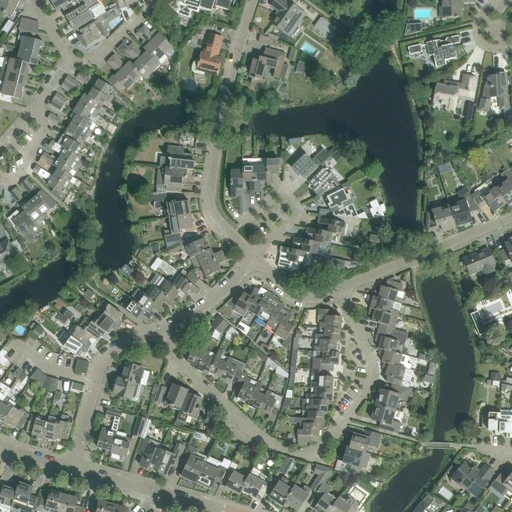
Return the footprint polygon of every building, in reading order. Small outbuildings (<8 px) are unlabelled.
[(0,0),(0,9),(5,13),(13,16),(20,0),(19,0),(0,0)] [(50,0),(57,11),(76,0),(75,0),(50,0)] [(76,0),(80,6),(65,14),(70,22),(72,21),(77,29),(75,31),(78,30),(102,15),(106,12),(98,0),(76,0)] [(124,0),(125,1),(127,7),(128,9),(136,6),(136,5),(138,4),(136,0),(124,0)] [(215,6),(229,11),(232,0),(175,0),(170,5),(179,14),(179,16),(187,19),(191,9),(198,12),(199,8),(211,12),(214,4),(216,4),(215,6)] [(284,0),(276,0),(272,6),(280,12),(272,23),(283,31),(291,36),(306,14),(299,9),(288,1),(287,2),(284,0)] [(474,0),(442,0),(443,8),(444,8),(444,17),(461,16),(460,1),(474,1),(474,0)] [(107,31),(102,23),(106,21),(102,15),(78,30),(81,35),(79,35),(83,42),(84,41),(87,47),(101,39),(102,39),(105,37),(109,34),(107,31)] [(321,17),(315,26),(329,37),(336,28),(321,17)] [(19,30),(21,30),(25,31),(28,20),(22,18),(20,27),(19,30)] [(33,21),(28,20),(25,31),(30,33),(33,21)] [(39,23),(33,21),(30,33),(35,34),(36,34),(37,31),(39,23)] [(213,31),(215,23),(207,21),(195,34),(203,36),(205,29),(213,31)] [(404,35),(422,31),(422,23),(407,24),(404,35)] [(141,30),(165,54),(173,47),(155,29),(151,32),(144,26),(141,30)] [(21,30),(18,40),(23,41),(21,49),(39,53),(40,47),(42,47),(43,42),(34,39),(35,34),(30,33),(25,31),(21,30)] [(141,30),(137,33),(143,40),(143,41),(142,42),(142,43),(142,44),(142,45),(143,46),(143,47),(144,48),(147,51),(158,62),(158,61),(165,54),(141,30)] [(223,38),(209,34),(204,54),(202,53),(197,70),(218,75),(222,58),(217,57),(223,38)] [(455,58),(452,45),(460,43),(458,35),(446,38),(446,40),(441,41),(441,39),(427,43),(430,56),(433,55),(436,67),(446,64),(445,60),(455,58)] [(133,43),(129,47),(153,72),(161,64),(158,61),(158,62),(147,51),(142,56),(138,52),(140,50),(133,43)] [(421,44),(408,47),(410,55),(422,52),(421,44)] [(146,79),(153,72),(129,47),(125,51),(128,54),(128,56),(130,58),(132,58),(136,62),(133,65),(143,76),(146,79)] [(21,49),(18,60),(29,63),(29,64),(37,66),(39,60),(37,59),(39,53),(21,49)] [(286,54),(265,49),(263,58),(260,57),(259,60),(254,59),(249,77),(252,78),(250,84),(263,88),(265,80),(262,79),(266,66),(276,69),(273,77),(285,80),(289,65),(283,64),(286,54)] [(2,69),(8,71),(28,76),(29,70),(27,70),(29,64),(29,63),(18,60),(11,58),(5,57),(2,69)] [(136,83),(118,65),(111,58),(107,62),(118,73),(115,76),(113,75),(109,80),(120,91),(125,87),(128,90),(136,83)] [(120,63),(118,65),(136,83),(143,76),(133,65),(129,62),(124,67),(120,63)] [(8,71),(5,83),(23,87),(24,81),(26,81),(28,76),(8,71)] [(80,72),(77,78),(87,84),(90,79),(80,72)] [(484,86),(480,110),(488,111),(491,97),(500,96),(500,109),(504,109),(508,108),(508,107),(511,106),(511,95),(507,95),(507,86),(511,86),(511,76),(506,76),(506,73),(499,74),(494,74),(494,76),(486,77),(486,86),(484,86)] [(473,97),(477,78),(464,75),(462,89),(450,87),(451,83),(445,82),(444,86),(437,84),(434,102),(447,105),(446,109),(454,110),(458,94),(473,97)] [(65,81),(75,88),(79,90),(82,85),(68,76),(65,81)] [(0,96),(1,97),(2,95),(11,97),(22,100),(23,94),(21,93),(23,87),(5,83),(0,81),(0,96)] [(71,93),(75,88),(65,81),(61,86),(71,93)] [(99,81),(94,89),(112,100),(114,97),(110,94),(113,89),(99,81)] [(94,89),(89,97),(99,103),(99,104),(102,106),(106,100),(110,103),(112,100),(94,89)] [(57,93),(54,99),(64,105),(67,100),(57,93)] [(81,101),(80,103),(98,114),(100,111),(99,111),(102,106),(99,104),(99,103),(89,97),(88,98),(85,95),(81,100),(80,100),(81,101)] [(61,110),(64,105),(54,99),(50,104),(61,110)] [(78,106),(74,112),(77,114),(78,114),(88,120),(92,122),(92,123),(95,125),(100,116),(98,114),(80,103),(78,102),(79,103),(78,106),(77,105),(77,106),(78,106)] [(469,103),(466,118),(473,119),(476,104),(469,103)] [(74,112),(71,117),(72,118),(73,119),(74,120),(73,122),(91,134),(93,131),(93,130),(94,131),(98,126),(95,125),(92,123),(92,122),(88,120),(78,114),(77,114),(74,112)] [(58,125),(61,120),(51,113),(47,118),(58,125)] [(71,125),(67,131),(72,134),(81,140),(81,139),(85,142),(88,137),(89,137),(91,134),(73,122),(71,121),(70,121),(72,123),(71,125),(70,124),(70,125),(71,125)] [(64,135),(58,144),(65,149),(66,149),(80,158),(82,155),(78,152),(85,142),(81,139),(81,140),(72,134),(67,131),(70,134),(68,138),(64,135)] [(77,163),(80,158),(66,149),(65,149),(58,144),(56,143),(52,141),(49,146),(53,148),(52,149),(60,154),(58,156),(79,169),(81,166),(77,163)] [(469,142),(467,150),(475,151),(476,145),(474,143),(469,142)] [(166,167),(170,167),(170,168),(191,170),(194,170),(195,162),(193,161),(193,155),(184,154),(185,148),(168,146),(167,154),(168,154),(168,158),(161,157),(160,167),(166,167)] [(289,164),(306,181),(321,166),(322,166),(331,157),(323,149),(312,160),(302,151),(289,164)] [(44,153),(41,158),(45,160),(51,164),(58,169),(59,168),(69,175),(70,174),(73,169),(77,172),(79,169),(58,156),(57,159),(52,156),(51,157),(44,153)] [(48,169),(51,164),(45,160),(41,158),(38,163),(48,169)] [(279,158),(266,158),(266,159),(267,166),(268,181),(267,181),(267,183),(273,183),(273,174),(279,174),(279,169),(283,169),(283,158),(279,158)] [(243,166),(243,170),(243,182),(250,182),(250,191),(255,191),(255,159),(243,159),(243,166)] [(266,159),(255,159),(255,191),(261,191),(260,181),(267,181),(268,181),(267,166),(266,159)] [(36,165),(33,171),(43,177),(46,172),(36,165)] [(328,173),(322,166),(321,166),(306,181),(316,191),(319,197),(325,194),(325,193),(341,186),(341,185),(335,180),(339,176),(332,169),(328,173)] [(158,167),(157,181),(164,181),(164,186),(167,186),(167,191),(181,193),(183,182),(183,178),(189,179),(190,173),(191,173),(191,170),(170,168),(170,167),(166,167),(160,167),(158,167)] [(59,168),(58,169),(55,173),(54,173),(55,174),(53,176),(72,188),(73,185),(74,185),(69,182),(73,176),(70,174),(69,175),(59,168)] [(511,173),(509,170),(508,169),(501,174),(504,179),(501,181),(503,184),(496,189),(496,190),(507,202),(506,202),(509,206),(511,203),(511,173)] [(243,188),(243,182),(243,170),(231,170),(231,198),(237,198),(236,188),(243,188)] [(47,172),(43,177),(50,181),(48,185),(54,189),(52,192),(64,203),(65,201),(71,192),(70,191),(72,188),(53,176),(51,175),(47,172)] [(26,179),(22,183),(29,193),(34,189),(26,179)] [(472,196),(479,209),(487,203),(494,212),(506,202),(507,202),(496,190),(496,189),(491,182),(486,185),(485,183),(479,189),(479,190),(472,196)] [(325,194),(333,209),(334,216),(360,218),(351,202),(350,202),(342,185),(341,185),(341,186),(325,193),(325,194)] [(450,206),(456,226),(472,221),(469,212),(479,209),(472,196),(467,188),(459,193),(462,203),(450,206)] [(15,189),(10,192),(18,202),(22,198),(15,189)] [(37,196),(31,202),(41,215),(44,219),(47,216),(44,212),(48,209),(50,211),(58,205),(58,204),(42,189),(36,195),(37,196)] [(167,207),(169,218),(191,214),(189,201),(176,203),(176,201),(167,202),(166,199),(167,193),(157,193),(152,193),(155,209),(167,207)] [(44,219),(41,215),(31,202),(22,208),(23,209),(25,212),(26,212),(33,221),(34,221),(37,224),(36,224),(37,225),(41,221),(44,219)] [(456,227),(456,226),(450,206),(450,205),(427,212),(426,226),(427,229),(441,225),(443,231),(456,227)] [(13,214),(8,219),(14,227),(16,225),(26,238),(31,243),(35,240),(31,235),(34,232),(39,228),(37,225),(36,224),(37,224),(34,221),(33,221),(26,212),(25,212),(23,209),(14,216),(13,214)] [(164,231),(167,249),(182,242),(181,233),(181,231),(194,228),(191,214),(169,218),(171,230),(164,231)] [(333,234),(343,236),(352,237),(353,226),(359,226),(360,218),(334,216),(333,221),(320,218),(319,223),(329,225),(328,232),(333,233),(333,234)] [(307,228),(306,233),(308,233),(307,240),(315,242),(320,243),(326,245),(330,245),(333,234),(333,233),(328,232),(307,228)] [(371,234),(369,241),(383,244),(384,244),(386,242),(385,241),(381,241),(382,237),(371,234)] [(191,258),(197,255),(209,249),(204,238),(202,239),(198,241),(196,235),(182,242),(167,249),(170,254),(180,249),(187,255),(189,254),(191,258)] [(21,237),(16,239),(17,240),(23,250),(27,247),(21,237)] [(294,237),(292,249),(302,251),(307,252),(307,253),(312,254),(324,256),(326,245),(320,243),(315,242),(307,240),(294,237)] [(17,240),(13,242),(19,254),(24,252),(23,250),(17,240)] [(0,265),(17,256),(10,244),(8,241),(0,245),(0,265)] [(364,241),(362,252),(366,252),(380,245),(381,245),(364,241)] [(304,264),(307,253),(307,252),(302,251),(292,249),(281,247),(280,252),(281,252),(279,266),(278,266),(277,266),(299,271),(299,270),(298,270),(299,263),(304,264)] [(195,269),(202,266),(224,255),(222,251),(214,255),(211,248),(209,249),(197,255),(191,258),(190,258),(195,269)] [(495,264),(489,248),(464,259),(470,274),(483,269),(485,275),(493,272),(491,266),(495,264)] [(227,260),(224,255),(202,266),(207,277),(221,270),(218,264),(227,260)] [(332,258),(330,266),(344,269),(344,267),(345,261),(332,258)] [(197,294),(200,290),(194,286),(195,284),(186,277),(185,279),(180,275),(180,276),(176,273),(178,271),(164,261),(159,267),(170,276),(171,274),(173,276),(169,282),(173,285),(185,294),(189,289),(197,294)] [(195,284),(199,279),(190,272),(186,277),(195,284)] [(188,296),(185,294),(173,285),(169,282),(162,277),(155,286),(161,291),(173,301),(173,300),(177,295),(185,301),(188,296)] [(375,290),(374,296),(374,297),(395,302),(395,303),(401,304),(403,298),(397,297),(398,291),(401,291),(403,284),(393,282),(394,277),(387,280),(386,287),(382,286),(380,292),(375,290)] [(511,283),(510,279),(503,282),(506,290),(508,289),(511,287),(511,283)] [(145,294),(149,297),(161,307),(165,301),(173,307),(176,302),(173,300),(173,301),(161,291),(155,286),(152,284),(145,294)] [(130,298),(137,303),(149,313),(150,313),(153,307),(161,313),(164,309),(161,307),(149,297),(145,294),(137,288),(130,298)] [(244,317),(248,310),(260,290),(255,288),(250,296),(244,293),(240,299),(235,296),(226,304),(234,309),(233,310),(244,317)] [(260,290),(248,310),(258,316),(272,294),(267,291),(261,288),(260,290)] [(91,298),(95,294),(88,289),(85,294),(91,298)] [(258,316),(268,322),(277,308),(276,308),(280,303),(274,299),(276,296),(272,294),(258,316)] [(369,295),(367,301),(372,303),(370,308),(398,316),(401,304),(395,303),(395,302),(374,297),(374,296),(369,295)] [(152,315),(150,313),(149,313),(137,303),(130,298),(128,296),(120,306),(142,322),(146,316),(149,319),(152,315)] [(107,302),(104,307),(107,309),(103,315),(120,327),(123,322),(120,320),(123,315),(107,302)] [(267,325),(277,331),(285,318),(285,317),(288,312),(283,308),(284,305),(280,303),(276,308),(277,308),(268,322),(267,325)] [(81,313),(84,308),(78,304),(74,309),(81,313)] [(394,329),(398,316),(370,308),(370,309),(369,314),(374,316),(372,321),(380,324),(379,329),(408,338),(409,333),(394,329)] [(320,328),(325,328),(341,329),(342,317),(332,316),(333,310),(319,309),(318,323),(320,323),(320,328)] [(68,319),(70,320),(74,315),(67,311),(64,316),(68,319)] [(93,322),(109,334),(108,334),(109,335),(113,329),(116,332),(120,327),(103,315),(100,312),(93,322)] [(293,315),(288,312),(285,317),(285,318),(277,331),(275,334),(286,341),(282,346),(290,350),(292,336),(289,334),(294,327),(288,323),(293,315)] [(65,324),(68,319),(64,316),(62,314),(58,319),(65,324)] [(229,324),(219,316),(215,321),(225,329),(229,324)] [(79,326),(82,329),(92,337),(97,340),(98,341),(102,336),(105,339),(108,334),(109,334),(93,322),(86,317),(79,326)] [(215,321),(211,325),(211,326),(221,334),(225,329),(215,321)] [(73,328),(69,334),(88,349),(92,344),(93,345),(97,340),(92,337),(82,329),(79,326),(76,324),(73,328)] [(38,326),(32,334),(38,339),(45,331),(38,326)] [(239,333),(232,327),(227,333),(227,334),(237,338),(239,333)] [(316,334),(315,339),(316,339),(321,340),(340,341),(341,329),(325,328),(320,328),(319,334),(316,334)] [(379,329),(375,342),(380,343),(379,348),(403,355),(408,338),(379,329)] [(63,342),(61,344),(63,345),(78,356),(82,351),(85,353),(88,349),(69,334),(65,331),(59,339),(63,342)] [(252,340),(255,336),(249,331),(246,335),(252,340)] [(339,353),(340,341),(321,340),(316,339),(315,346),(315,351),(317,352),(323,352),(339,353)] [(511,340),(511,339),(502,348),(508,353),(510,350),(511,351),(511,340)] [(187,362),(198,367),(199,367),(206,350),(206,351),(209,344),(204,342),(200,350),(194,347),(187,362)] [(379,348),(379,349),(380,349),(379,355),(384,356),(382,362),(399,366),(406,368),(408,369),(409,364),(409,363),(402,361),(403,355),(379,348)] [(208,375),(209,373),(215,360),(217,355),(211,352),(206,351),(206,350),(199,367),(198,367),(197,370),(208,375)] [(217,355),(215,360),(209,373),(221,378),(227,363),(226,363),(228,358),(222,355),(224,352),(219,350),(217,355)] [(314,358),(313,369),(326,370),(334,371),(334,365),(338,365),(339,353),(323,352),(317,352),(316,358),(314,358)] [(263,353),(259,357),(266,363),(269,358),(263,353)] [(420,353),(418,359),(426,361),(428,355),(420,353)] [(0,363),(4,367),(9,361),(4,357),(0,362),(0,363)] [(228,358),(226,363),(227,363),(221,378),(231,383),(232,382),(237,384),(243,372),(237,370),(238,368),(231,365),(233,360),(228,358)] [(266,365),(277,370),(278,366),(269,358),(266,363),(266,365)] [(78,359),(78,360),(77,362),(76,365),(88,368),(89,362),(78,359)] [(382,362),(384,363),(383,368),(388,370),(386,376),(388,376),(386,382),(392,384),(395,384),(401,386),(409,388),(413,370),(408,369),(406,368),(399,366),(382,362)] [(140,384),(144,369),(140,368),(140,367),(127,364),(122,379),(122,380),(137,384),(140,384)] [(76,365),(75,370),(75,371),(81,373),(86,374),(88,368),(76,365)] [(278,366),(277,370),(275,373),(288,378),(289,374),(278,366)] [(13,375),(18,378),(23,372),(18,368),(13,375)] [(43,373),(38,369),(32,376),(30,378),(35,382),(43,373)] [(326,376),(326,370),(313,369),(312,376),(312,383),(311,388),(317,388),(333,389),(333,377),(326,376)] [(22,382),(27,376),(23,372),(18,378),(22,382)] [(237,384),(234,391),(240,394),(238,397),(238,398),(237,400),(248,404),(249,402),(256,388),(256,387),(258,382),(247,378),(249,375),(243,372),(237,384)] [(35,382),(42,388),(47,377),(43,373),(35,382)] [(47,377),(42,388),(49,390),(53,378),(47,377)] [(59,380),(53,378),(49,390),(55,392),(59,380)] [(118,378),(114,393),(118,394),(118,395),(121,396),(127,398),(131,399),(136,401),(138,393),(135,392),(137,384),(122,380),(122,379),(118,378)] [(85,385),(73,382),(71,388),(83,391),(85,385)] [(248,405),(259,410),(265,396),(267,391),(261,388),(263,384),(258,382),(256,387),(256,388),(249,402),(248,404),(248,405)] [(0,384),(0,406),(6,397),(11,389),(1,383),(0,384)] [(380,390),(376,405),(395,410),(399,399),(407,401),(411,388),(409,388),(401,386),(395,384),(392,393),(380,390)] [(161,403),(162,399),(167,401),(167,403),(181,409),(187,394),(189,391),(173,385),(171,391),(166,389),(166,388),(160,385),(158,390),(156,395),(154,401),(161,403)] [(328,401),(332,401),(333,389),(317,388),(311,388),(311,395),(307,394),(307,395),(307,400),(312,400),(328,401)] [(267,391),(265,396),(259,410),(269,415),(268,419),(274,421),(280,409),(283,397),(267,391)] [(60,401),(62,393),(56,392),(54,399),(60,401)] [(189,414),(196,416),(198,410),(200,406),(199,406),(202,399),(187,394),(181,409),(174,426),(180,428),(183,422),(185,423),(189,414)] [(0,422),(2,424),(14,407),(16,404),(10,400),(6,397),(0,406),(0,422)] [(324,413),(327,413),(328,401),(312,400),(307,400),(306,411),(324,413)] [(395,410),(376,405),(372,419),(383,423),(382,429),(398,434),(401,423),(392,420),(395,410)] [(14,407),(2,424),(7,427),(9,424),(15,427),(20,430),(27,420),(26,419),(29,414),(25,412),(26,410),(22,407),(20,411),(14,407)] [(111,430),(102,428),(97,447),(106,450),(105,453),(110,455),(111,455),(115,440),(117,432),(120,419),(122,412),(108,408),(106,415),(114,417),(111,430)] [(500,415),(500,433),(507,433),(506,438),(511,438),(511,416),(511,411),(501,410),(501,413),(501,416),(500,415)] [(296,422),(296,423),(301,423),(304,423),(320,424),(320,425),(323,425),(324,413),(306,411),(303,411),(302,418),(297,417),(297,418),(296,422)] [(500,435),(500,433),(500,415),(501,416),(501,413),(489,413),(489,416),(482,416),(482,428),(488,428),(488,430),(495,430),(495,435),(500,435)] [(62,414),(60,421),(60,422),(55,442),(55,441),(61,442),(62,439),(68,440),(73,420),(69,419),(70,416),(62,414)] [(37,441),(42,442),(48,422),(41,420),(42,416),(37,415),(37,417),(32,416),(31,421),(29,421),(26,432),(32,434),(32,435),(38,437),(37,441)] [(133,435),(141,437),(144,428),(147,420),(148,419),(139,416),(133,435)] [(49,440),(55,442),(60,422),(60,421),(56,420),(56,419),(49,417),(48,422),(42,442),(48,444),(49,440)] [(207,435),(215,437),(216,418),(208,418),(207,435)] [(319,437),(320,425),(320,424),(304,423),(301,423),(301,430),(298,430),(297,441),(298,441),(298,445),(307,446),(307,442),(311,442),(311,436),(319,437)] [(381,434),(367,430),(365,437),(354,434),(350,448),(366,453),(368,445),(378,448),(381,434)] [(124,442),(115,440),(111,455),(110,455),(109,459),(125,463),(132,439),(126,437),(124,442)] [(153,471),(156,464),(162,450),(161,450),(161,451),(149,446),(151,440),(145,438),(140,451),(145,453),(140,466),(153,471)] [(162,450),(156,464),(153,471),(154,470),(166,475),(170,464),(171,462),(176,464),(177,465),(185,446),(179,444),(174,455),(162,450)] [(188,446),(182,461),(188,463),(187,464),(185,470),(182,476),(197,483),(205,464),(206,462),(195,458),(198,453),(198,451),(188,446)] [(370,454),(366,453),(350,448),(347,448),(343,462),(347,463),(345,470),(360,474),(361,467),(366,469),(370,454)] [(294,459),(286,457),(279,470),(286,474),(294,459)] [(205,464),(197,483),(209,489),(210,487),(211,487),(216,477),(222,479),(220,483),(221,483),(229,469),(208,459),(206,462),(205,464)] [(465,463),(454,476),(455,476),(461,481),(459,483),(461,485),(469,490),(471,488),(478,494),(483,487),(488,481),(487,480),(494,472),(485,465),(481,471),(479,473),(473,469),(473,468),(472,467),(471,468),(465,463)] [(333,470),(318,466),(317,465),(315,473),(320,474),(315,482),(310,488),(305,485),(302,490),(295,486),(293,490),(285,502),(298,510),(312,489),(317,493),(323,484),(333,470)] [(250,474),(248,479),(242,490),(242,491),(255,498),(257,495),(262,498),(261,501),(270,485),(257,478),(261,472),(254,468),(250,475),(250,474)] [(229,469),(221,483),(219,487),(221,485),(240,495),(242,491),(242,490),(248,479),(229,469)] [(500,474),(491,486),(510,500),(511,497),(511,473),(508,479),(500,474)] [(293,490),(286,486),(289,481),(283,477),(270,498),(283,506),(285,502),(293,490)] [(32,511),(33,508),(27,506),(33,487),(20,483),(17,491),(11,507),(12,507),(24,511),(32,511)] [(319,511),(330,511),(338,501),(327,493),(330,489),(323,484),(317,493),(316,495),(322,500),(315,509),(319,511)] [(17,491),(4,486),(1,496),(0,495),(0,511),(10,511),(12,507),(11,507),(17,491)] [(50,511),(54,511),(58,511),(63,495),(51,491),(50,496),(39,493),(35,510),(43,511),(50,511)] [(77,499),(63,495),(58,511),(83,511),(84,509),(75,507),(77,499)] [(340,498),(338,501),(330,511),(347,511),(348,511),(354,511),(356,510),(355,501),(349,497),(346,502),(340,498)] [(429,505),(423,500),(414,511),(427,511),(425,510),(429,505)] [(96,511),(111,511),(113,504),(99,501),(96,511)] [(469,502),(463,510),(471,511),(472,511),(475,507),(469,502)]
